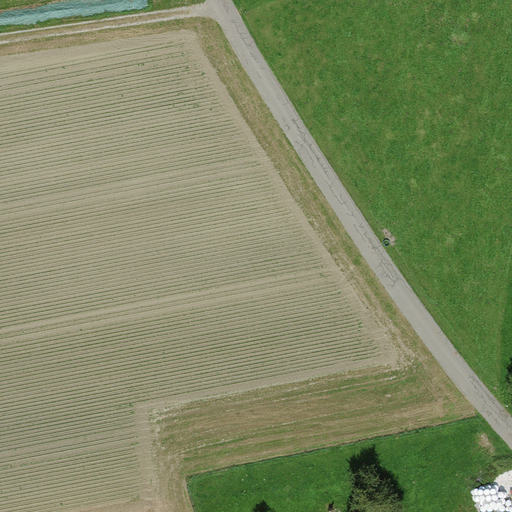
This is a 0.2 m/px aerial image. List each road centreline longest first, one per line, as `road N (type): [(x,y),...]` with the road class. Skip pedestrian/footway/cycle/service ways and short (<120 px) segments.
road 1 (unclassified): [(220,0),(342,204),(511,430)]
road 2 (track): [(0,38),(223,8)]
